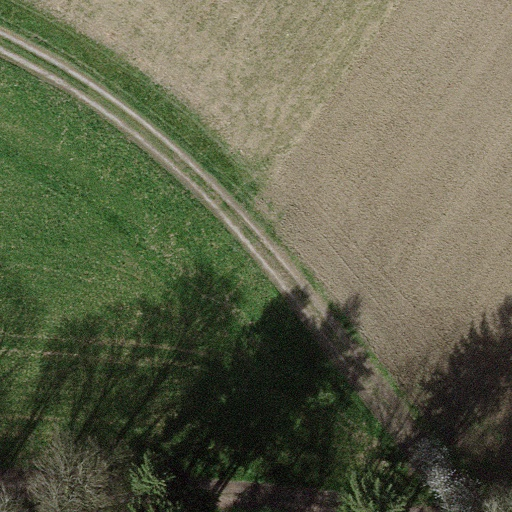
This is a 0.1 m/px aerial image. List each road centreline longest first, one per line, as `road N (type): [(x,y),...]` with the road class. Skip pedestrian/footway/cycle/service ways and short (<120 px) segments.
road 1 (track): [(458,511),(314,313),(179,161),(100,97),(0,39)]
road 2 (track): [(0,467),(329,511)]
